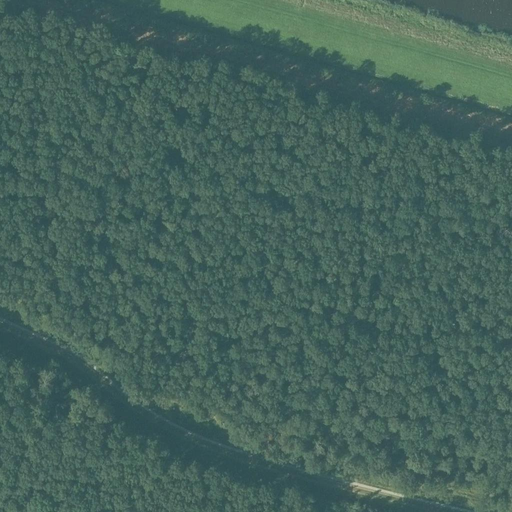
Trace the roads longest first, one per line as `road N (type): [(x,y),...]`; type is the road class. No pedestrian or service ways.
road 1 (track): [(0,326),(78,364),(191,439),(440,511)]
road 2 (track): [(511,74),(248,0)]
